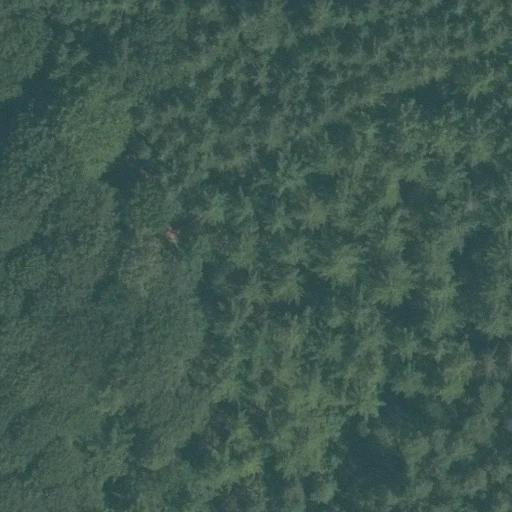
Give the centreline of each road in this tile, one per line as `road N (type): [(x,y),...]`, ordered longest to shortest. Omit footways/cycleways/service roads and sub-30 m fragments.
road 1 (track): [(111,117),(148,185),(187,303),(181,416),(151,511)]
road 2 (track): [(9,0),(59,59),(87,72),(111,117)]
road 3 (track): [(0,221),(73,142),(111,117)]
